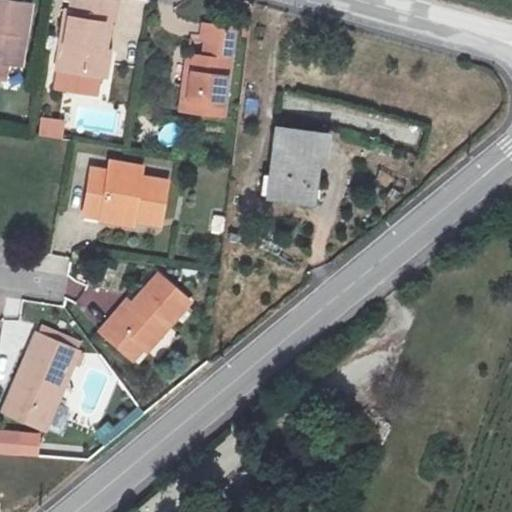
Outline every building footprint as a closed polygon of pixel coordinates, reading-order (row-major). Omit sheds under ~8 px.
[(34,6),(0,0),(0,80),(11,82),(13,67),(24,68),(34,6)] [(69,0),(55,72),(78,76),(99,79),(105,80),(108,55),(113,29),(118,0),(69,0)] [(212,56),(194,53),(187,113),(229,118),(240,32),(209,28),(208,43),(213,44),(212,56)] [(119,30),(113,29),(108,55),(115,56),(119,30)] [(195,43),(194,53),(212,56),(213,44),(208,43),(195,43)] [(99,79),(78,76),(76,91),(97,95),(99,79)] [(40,116),(38,135),(63,139),(66,120),(40,116)] [(279,131),(273,199),(310,203),(315,157),(323,158),(325,136),(279,131)] [(110,177),(134,181),(135,174),(112,169),(110,177)] [(171,188),(134,181),(110,177),(92,174),(84,219),(103,223),(102,227),(135,233),(137,224),(164,230),(171,188)] [(162,281),(142,311),(128,332),(122,328),(107,350),(139,372),(149,358),(155,362),(196,303),(162,281)] [(135,306),(122,328),(128,332),(142,311),(135,306)] [(79,354),(32,332),(9,381),(18,385),(5,413),(45,430),(79,354)] [(0,432),(0,452),(39,456),(42,435),(0,432)]
